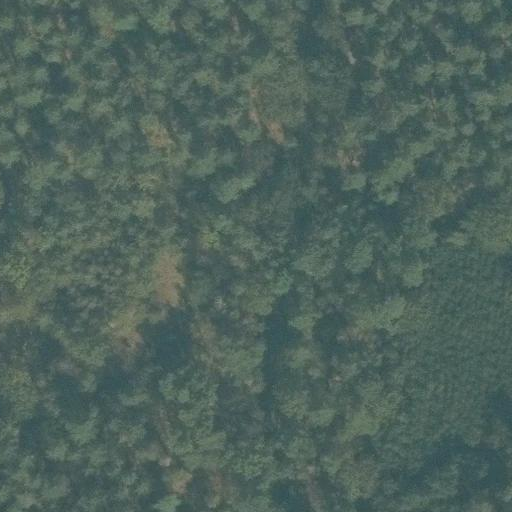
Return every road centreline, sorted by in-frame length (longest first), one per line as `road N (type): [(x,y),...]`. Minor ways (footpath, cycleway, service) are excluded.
road 1 (track): [(273,511),(317,0)]
road 2 (track): [(511,230),(297,210)]
